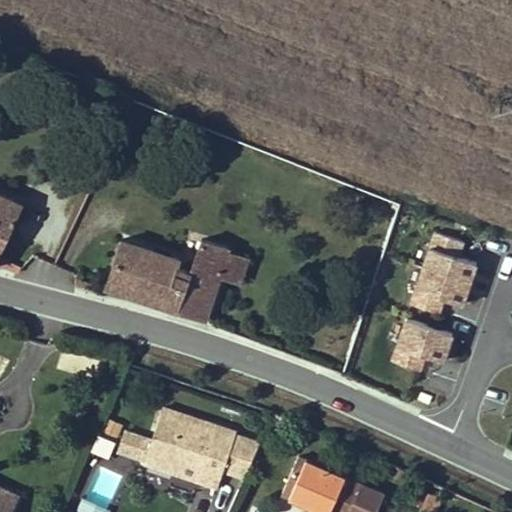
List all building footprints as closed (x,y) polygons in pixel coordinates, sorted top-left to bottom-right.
[(0,251),(23,203),(0,192),(0,251)] [(411,308),(441,315),(444,301),(467,306),(476,263),(462,260),(466,241),(428,233),(411,308)] [(107,286),(206,319),(229,251),(230,248),(202,239),(190,276),(176,271),(181,258),(122,239),(106,286),(107,286)] [(222,274),(241,280),(248,257),(229,251),(222,274)] [(426,360),(448,363),(453,329),(394,320),(386,365),(425,371),(426,360)] [(248,468),(260,442),(236,434),(237,431),(163,406),(152,440),(146,458),(145,461),(178,473),(183,458),(223,472),(224,469),(245,476),(248,468)] [(281,434),(289,418),(274,411),(273,411),(266,428),(281,434)] [(111,432),(115,422),(107,418),(102,428),(111,432)] [(141,457),(147,438),(124,430),(118,449),(141,457)] [(146,458),(152,440),(147,438),(141,457),(146,458)] [(376,511),(384,493),(298,455),(282,493),(326,511),(376,511)] [(218,486),(223,472),(183,458),(178,473),(218,486)] [(109,511),(125,473),(96,462),(76,511),(109,511)] [(0,511),(11,511),(19,496),(0,486),(0,511)] [(429,509),(435,495),(421,489),(415,503),(429,509)]
